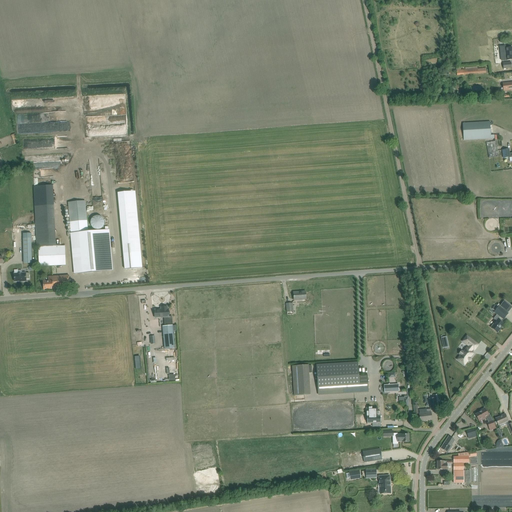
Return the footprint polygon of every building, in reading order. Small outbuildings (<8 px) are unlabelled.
[(505,46),(500,47),(501,60),(508,60),(511,59),(511,48),(511,47),(507,48),(505,48),(505,46)] [(463,123),(464,140),(494,138),(494,135),(491,135),(490,122),(463,123)] [(486,143),(489,158),(499,156),(496,141),(486,143)] [(56,245),(54,205),(53,185),(33,186),(34,206),(37,247),(38,247),(61,246),(61,245),(56,245)] [(142,268),(135,191),(118,193),(125,269),(142,268)] [(71,232),(67,233),(68,237),(72,236),(75,274),(112,271),(108,230),(88,232),(85,201),(69,202),(71,232)] [(104,225),(105,222),(104,220),(103,218),(102,217),(100,216),(98,215),(95,216),(94,217),(92,218),(91,220),(91,222),(91,225),(92,227),(94,228),(95,229),(98,229),(100,229),(102,228),(103,227),(104,225)] [(24,263),(32,263),(32,238),(23,238),(24,263)] [(61,246),(38,247),(39,266),(66,265),(65,246),(61,246)] [(14,273),(14,282),(19,282),(27,282),(27,279),(29,279),(29,273),(26,273),(26,272),(18,273),(18,270),(14,270),(14,273)] [(48,277),(49,281),(43,281),(43,290),(74,288),(73,283),(69,283),(69,275),(48,277)] [(498,333),(501,329),(504,324),(503,323),(500,320),(498,319),(500,317),(503,319),(508,313),(511,307),(504,301),(500,306),(499,306),(494,312),(496,314),(493,318),(496,320),(490,327),(498,333)] [(297,311),(297,302),(286,302),(287,311),(297,311)] [(165,326),(173,325),(172,316),(169,316),(169,314),(168,309),(168,307),(164,307),(164,309),(161,309),(154,310),(155,318),(160,317),(164,317),(165,326)] [(163,326),(165,349),(175,349),(174,340),(173,331),(177,331),(176,325),(173,325),(165,326),(163,326)] [(457,359),(454,362),(461,368),(464,364),(465,364),(467,361),(470,356),(468,354),(470,352),(471,353),(475,348),(464,339),(460,344),(466,349),(464,352),(463,351),(460,356),(458,354),(456,358),(457,359)] [(358,362),(317,365),(318,395),(369,392),(368,375),(359,375),(358,362)] [(308,365),(292,366),(294,396),(310,395),(308,365)] [(398,384),(384,385),(384,393),(399,392),(398,384)] [(429,398),(430,403),(430,408),(437,407),(437,403),(440,402),(439,394),(435,395),(436,397),(429,398)] [(367,408),(367,420),(367,424),(380,423),(380,411),(377,411),(377,407),(367,408)] [(481,411),(475,414),(478,419),(479,420),(485,416),(487,420),(489,422),(487,423),(489,428),(490,431),(496,428),(493,421),(491,418),(489,414),(488,415),(487,413),(484,408),(480,410),(481,411)] [(426,409),(427,413),(419,414),(419,416),(420,421),(432,420),(431,409),(426,409)] [(495,418),(498,425),(508,421),(505,414),(501,415),(502,416),(495,418)] [(393,436),(393,444),(398,444),(398,441),(402,441),(402,442),(409,442),(408,434),(402,434),(397,434),(397,433),(393,433),(393,436)] [(443,445),(441,448),(448,453),(450,449),(449,449),(455,440),(453,439),(449,436),(443,445)] [(462,450),(467,444),(463,441),(458,447),(462,450)] [(380,449),(363,452),(364,462),(382,459),(380,449)] [(454,483),(464,483),(464,463),(468,463),(469,457),(476,456),(475,451),(458,454),(458,456),(454,456),(454,483)] [(453,461),(442,461),(437,461),(437,470),(447,470),(447,467),(451,467),(451,466),(451,464),(453,464),(453,461)] [(366,470),(366,478),(376,477),(376,476),(377,476),(376,469),(366,470)] [(349,473),(346,473),(347,479),(350,478),(350,480),(361,478),(359,471),(349,472),(349,473)] [(389,484),(389,476),(379,476),(379,489),(378,489),(378,493),(378,494),(391,493),(390,486),(389,486),(389,484)]
